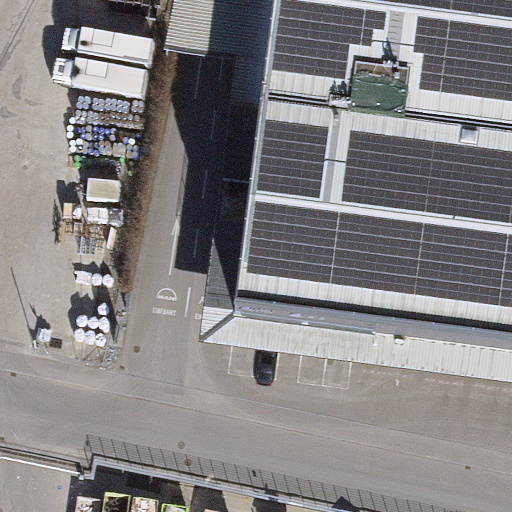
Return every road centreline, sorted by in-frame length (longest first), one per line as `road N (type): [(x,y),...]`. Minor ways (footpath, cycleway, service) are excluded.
road 1 (residential): [(0,396),(511,500)]
road 2 (unknown): [(167,430),(224,0)]
